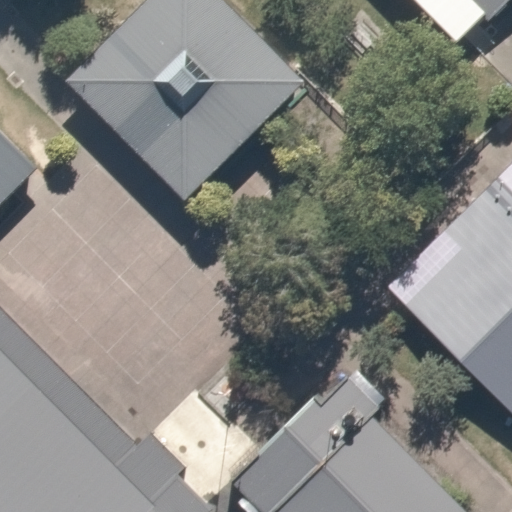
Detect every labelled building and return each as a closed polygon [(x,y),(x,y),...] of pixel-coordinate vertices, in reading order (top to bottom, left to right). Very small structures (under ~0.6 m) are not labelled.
[(298,83),(214,0),(144,0),(60,85),(178,202),(298,83)] [(357,0),(328,0),(343,14),(357,0)] [(0,511),(202,511),(205,510),(173,477),(181,469),(145,433),(132,447),(0,314),(0,202),(32,171),(0,138),(0,511)] [(511,160),(384,288),(511,415),(511,160)] [(380,402),(350,373),(314,409),(304,400),(221,484),(249,511),(461,511),(364,417),(380,402)]
